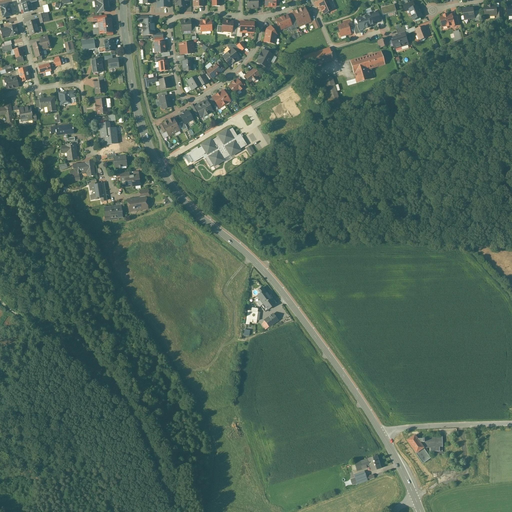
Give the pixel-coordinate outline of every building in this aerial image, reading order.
[(23,0),(24,4),(22,4),(24,13),(32,11),(30,1),(33,0),(23,0)] [(108,0),(99,0),(96,0),(96,1),(94,1),(95,2),(94,2),(96,13),(98,13),(110,12),(108,0)] [(247,0),(247,1),(247,4),(246,5),(247,6),(247,8),(255,8),(258,5),(258,1),(257,0),(247,0)] [(323,3),(319,5),(321,8),(320,8),(321,11),(322,11),(323,14),(333,10),(329,3),(328,1),(323,3)] [(10,4),(2,6),(0,6),(0,16),(4,15),(5,18),(13,16),(10,4)] [(394,5),(382,9),(384,15),(396,11),(394,5)] [(415,7),(409,9),(414,20),(422,16),(418,6),(415,7)] [(497,6),(485,6),(485,16),(497,16),(497,9),(497,6)] [(45,14),(43,7),(37,8),(38,15),(43,14),(45,14)] [(310,22),(304,8),(298,10),(305,24),(310,22)] [(469,8),(463,9),(465,20),(474,18),(473,9),(469,9),(469,8)] [(305,24),(298,10),(293,13),(296,20),(299,27),(305,24)] [(375,12),(366,15),(367,16),(370,25),(372,25),(371,24),(377,23),(380,22),(378,18),(377,14),(376,15),(375,12)] [(448,14),(443,15),(444,17),(441,17),(442,25),(446,24),(447,26),(448,27),(451,26),(452,25),(451,25),(453,24),(454,24),(452,18),(452,15),(448,16),(448,14)] [(287,15),(277,20),(275,20),(278,26),(279,25),(281,30),(290,26),(291,25),(290,22),(287,15)] [(367,16),(358,19),(358,22),(357,22),(358,26),(359,30),(362,29),(368,27),(368,28),(370,27),(370,25),(367,16)] [(106,20),(99,21),(100,29),(98,30),(99,33),(100,34),(107,33),(112,32),(111,23),(112,22),(111,20),(111,19),(106,20)] [(317,19),(312,21),(315,29),(320,27),(317,19)] [(148,20),(142,21),(142,28),(155,27),(155,26),(155,25),(154,24),(154,20),(148,20)] [(35,21),(27,23),(30,35),(38,33),(35,21)] [(190,21),(181,22),(182,31),(190,31),(190,24),(190,21)] [(206,21),(203,21),(203,22),(200,22),(200,27),(201,32),(211,31),(211,21),(206,21)] [(233,22),(223,21),(222,31),(231,32),(232,28),(233,22)] [(253,23),(243,22),(241,24),(241,28),(240,32),(242,32),(253,33),(253,23)] [(344,25),(338,27),(340,35),(345,34),(346,36),(350,34),(348,28),(347,24),(344,25)] [(15,26),(8,28),(4,29),(5,33),(3,34),(2,35),(3,38),(10,36),(10,37),(18,34),(17,32),(17,30),(16,30),(15,26)] [(155,27),(142,28),(143,36),(153,35),(155,35),(155,34),(154,31),(155,30),(155,29),(155,27)] [(270,27),(266,30),(264,42),(274,44),(276,36),(276,35),(270,27)] [(424,27),(416,30),(418,35),(417,35),(419,40),(423,38),(423,39),(430,36),(428,31),(426,32),(424,27)] [(455,41),(462,39),(460,30),(451,32),(452,38),(454,37),(455,41)] [(405,33),(398,35),(398,37),(393,38),(394,40),(392,41),(395,49),(408,45),(405,33)] [(386,38),(377,41),(379,48),(388,46),(386,38)] [(93,39),(81,41),(83,51),(95,49),(93,39)] [(41,42),(32,45),(36,58),(41,56),(40,51),(50,49),(48,40),(41,42)] [(114,40),(108,41),(104,41),(105,47),(106,52),(115,51),(114,40)] [(155,43),(154,43),(154,46),(153,48),(160,53),(161,53),(165,52),(164,49),(165,49),(164,42),(163,42),(155,43)] [(193,43),(179,45),(181,54),(194,53),(193,43)] [(242,43),(237,47),(239,50),(240,51),(245,47),(242,43)] [(21,48),(14,50),(16,58),(22,57),(23,56),(21,48)] [(329,48),(302,57),(306,68),(333,60),(329,48)] [(230,51),(223,57),(224,59),(227,63),(228,63),(229,65),(238,57),(237,56),(234,52),(232,49),(230,51)] [(267,52),(263,50),(262,53),(261,53),(259,56),(270,62),(273,56),(267,52)] [(380,52),(350,61),(354,74),(370,69),(384,65),(380,52)] [(270,62),(259,56),(257,59),(258,60),(257,63),(261,65),(266,68),(270,62)] [(113,60),(108,60),(109,69),(119,68),(118,59),(113,60)] [(101,60),(91,61),(92,64),(91,64),(92,67),(93,73),(98,73),(98,71),(102,70),(101,60)] [(167,61),(159,62),(160,71),(168,70),(167,61)] [(185,61),(182,62),(183,72),(192,71),(191,61),(185,61)] [(225,68),(220,62),(215,66),(219,70),(220,69),(222,71),(225,68)] [(49,64),(38,67),(40,74),(51,71),(50,68),(55,67),(54,64),(49,65),(49,64)] [(215,65),(206,71),(212,79),(218,73),(219,73),(218,73),(222,71),(220,69),(219,70),(215,66),(215,65)] [(266,68),(261,65),(258,69),(264,73),(267,68),(266,68)] [(26,68),(18,70),(20,77),(16,78),(16,77),(4,80),(5,84),(5,85),(5,86),(6,86),(7,90),(18,87),(17,83),(29,80),(26,68)] [(370,69),(354,74),(356,79),(355,79),(356,83),(373,78),(370,69)] [(254,70),(245,77),(249,82),(252,80),(253,82),(256,79),(255,77),(258,75),(254,70)] [(208,82),(204,75),(198,79),(200,85),(200,86),(208,82)] [(196,76),(187,82),(190,86),(191,86),(193,90),(200,85),(198,79),(196,76)] [(246,84),(241,77),(241,78),(238,80),(243,87),(246,84)] [(332,77),(320,81),(330,113),(342,110),(332,77)] [(168,78),(159,80),(160,86),(159,86),(160,90),(162,90),(170,88),(168,78)] [(235,81),(232,83),(232,84),(229,87),(234,94),(239,90),(240,91),(243,88),(242,87),(243,87),(238,80),(237,80),(235,82),(235,81)] [(98,82),(94,83),(95,90),(95,94),(104,93),(103,82),(103,81),(98,82)] [(71,92),(62,93),(64,104),(71,103),(70,98),(76,97),(75,91),(71,92)] [(223,91),(212,98),(216,104),(219,109),(230,101),(227,97),(223,91)] [(167,97),(160,98),(160,99),(162,107),(161,107),(162,109),(163,110),(165,109),(171,107),(170,103),(171,102),(171,101),(168,99),(169,98),(169,96),(167,97)] [(39,99),(39,100),(40,108),(50,107),(51,112),(56,111),(54,97),(43,99),(39,99)] [(291,98),(273,109),(278,118),(282,116),(281,114),(288,109),(292,116),(299,112),(291,98)] [(101,100),(97,101),(96,101),(98,109),(97,109),(98,114),(107,113),(105,100),(101,100)] [(206,101),(204,102),(203,101),(200,103),(207,115),(213,111),(206,101)] [(200,103),(197,105),(197,106),(195,108),(201,118),(207,115),(200,103)] [(5,108),(0,108),(0,115),(6,115),(6,117),(5,117),(6,121),(7,125),(13,124),(12,121),(13,121),(13,120),(12,120),(10,105),(4,106),(5,108)] [(31,107),(19,109),(19,112),(20,119),(21,122),(28,120),(28,121),(32,120),(32,117),(32,113),(31,107)] [(188,112),(180,116),(183,121),(184,124),(187,122),(188,122),(193,120),(188,112)] [(173,118),(167,121),(174,134),(179,131),(177,126),(173,118)] [(167,121),(162,124),(166,132),(169,136),(174,134),(167,121)] [(187,129),(184,124),(183,121),(179,124),(179,125),(183,131),(187,129)] [(115,128),(109,129),(109,124),(106,125),(106,124),(99,124),(101,135),(101,138),(106,137),(106,138),(109,137),(110,145),(117,144),(115,128)] [(72,125),(55,127),(56,130),(55,130),(56,133),(56,135),(66,134),(74,133),(73,128),(72,125)] [(227,130),(218,135),(219,137),(211,141),(211,140),(201,146),(208,157),(204,159),(209,168),(213,165),(214,167),(223,161),(223,160),(230,155),(231,157),(240,151),(239,150),(247,145),(242,137),(241,138),(239,135),(237,136),(232,129),(228,131),(227,130)] [(71,145),(68,146),(68,147),(62,148),(63,153),(66,152),(68,161),(76,159),(75,149),(76,149),(75,144),(71,145)] [(249,155),(255,153),(252,145),(246,147),(249,155)] [(125,156),(115,157),(116,160),(114,161),(115,167),(119,167),(119,168),(120,168),(120,165),(126,165),(125,156)] [(86,164),(77,165),(77,164),(73,165),(74,171),(70,172),(71,177),(79,176),(78,174),(79,174),(79,173),(87,172),(87,176),(94,175),(92,162),(85,163),(86,164)] [(129,176),(123,177),(123,178),(123,181),(125,181),(126,187),(131,187),(132,187),(133,187),(134,186),(135,186),(135,185),(136,184),(138,184),(137,176),(137,175),(129,176)] [(104,184),(99,185),(99,183),(96,183),(96,180),(87,182),(87,186),(90,185),(90,191),(92,191),(93,195),(94,195),(95,200),(97,200),(97,199),(101,199),(101,201),(106,201),(106,197),(104,184)] [(147,188),(139,192),(140,198),(145,197),(149,197),(147,188)] [(140,198),(129,200),(129,205),(128,207),(129,209),(130,210),(134,210),(136,211),(142,210),(142,208),(147,208),(145,197),(140,198)] [(120,206),(116,207),(116,206),(112,207),(105,208),(106,217),(110,216),(110,220),(118,219),(118,218),(122,217),(121,211),(121,206),(120,206)] [(266,293),(264,291),(262,288),(258,290),(260,294),(257,296),(263,304),(260,306),(264,312),(275,304),(268,296),(269,295),(267,293),(266,293)] [(258,309),(252,308),(251,311),(248,311),(247,319),(251,319),(256,320),(258,312),(257,312),(258,309)] [(273,314),(264,321),(269,327),(278,320),(273,314)] [(427,435),(418,441),(423,448),(431,442),(427,435)] [(407,442),(415,454),(423,448),(418,441),(415,436),(407,442)] [(430,458),(423,448),(415,454),(423,464),(430,458)] [(376,456),(365,460),(367,466),(370,466),(372,471),(380,469),(376,456)] [(367,467),(367,466),(365,460),(355,464),(357,471),(367,467)] [(366,477),(365,474),(350,479),(352,485),(370,479),(369,476),(366,477)]
